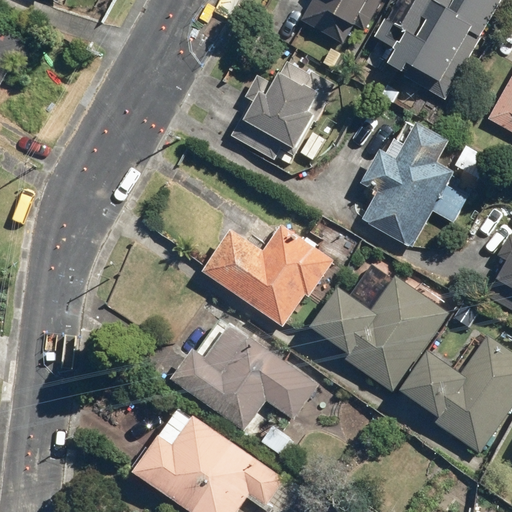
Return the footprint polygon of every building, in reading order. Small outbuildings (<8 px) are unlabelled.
[(388,0),(316,0),(304,22),(359,53),(388,0)] [(507,0),(402,0),(367,62),(447,107),(507,0)] [(0,92),(27,47),(0,30),(0,92)] [(248,126),(297,156),(315,166),(330,141),(313,130),(316,123),(336,90),(323,82),(292,64),(270,101),(265,98),(248,126)] [(511,83),(490,125),(511,136),(511,83)] [(366,228),(413,254),(435,214),(456,226),(471,198),(450,186),(456,175),(440,166),(453,143),(421,126),(401,164),(384,154),(363,192),(381,201),(366,228)] [(469,146),(456,167),(484,184),(497,163),(469,146)] [(266,255),(234,234),(206,276),(286,330),(307,297),(313,301),(338,264),(332,260),(284,228),(266,255)] [(506,262),(484,299),(511,315),(511,240),(501,259),(506,262)] [(376,315),(341,291),(314,331),(356,360),(352,366),(396,397),(451,317),(399,281),(376,315)] [(295,424),(321,387),(221,316),(173,383),(247,436),(269,405),(295,424)] [(465,376),(432,354),(403,397),(442,423),(439,427),(483,457),(511,413),(511,351),(490,337),(465,376)] [(137,478),(187,511),(243,511),(248,504),(259,511),(288,511),(302,492),(182,411),(137,478)]
